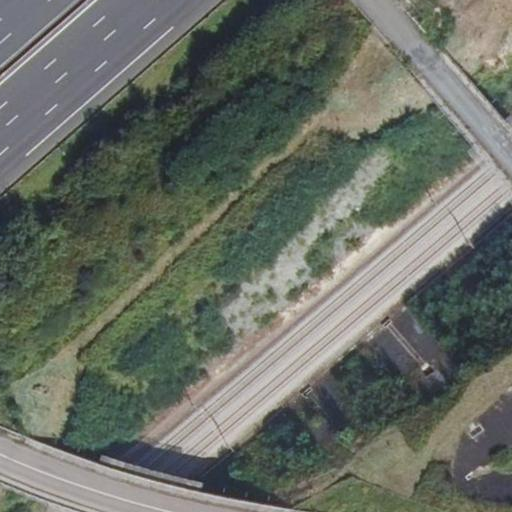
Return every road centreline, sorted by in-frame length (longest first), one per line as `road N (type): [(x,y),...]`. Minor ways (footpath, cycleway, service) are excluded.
road 1 (motorway): [(0,133),(152,0)]
road 2 (secondary): [(168,511),(0,454)]
